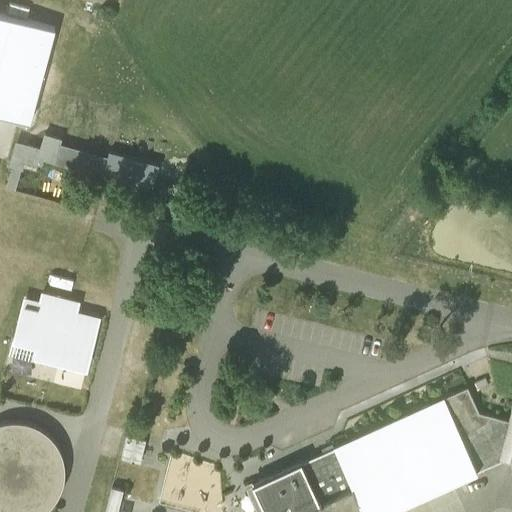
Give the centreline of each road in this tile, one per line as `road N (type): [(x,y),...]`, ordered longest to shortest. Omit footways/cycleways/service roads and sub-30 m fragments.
road 1 (unclassified): [(234,251),(198,399),(199,415),(221,440),(247,441),(503,323)]
road 2 (unclassified): [(503,323),(234,251)]
road 3 (unclassified): [(234,251),(92,215)]
